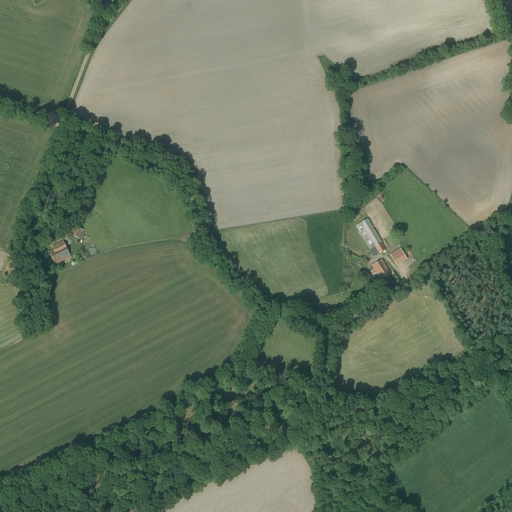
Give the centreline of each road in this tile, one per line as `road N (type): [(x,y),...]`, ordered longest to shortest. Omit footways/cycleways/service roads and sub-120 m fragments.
road 1 (track): [(0,106),(113,144),(170,174),(259,294),(326,332)]
road 2 (track): [(326,332),(509,214)]
road 3 (unknown): [(124,0),(86,57),(59,126)]
